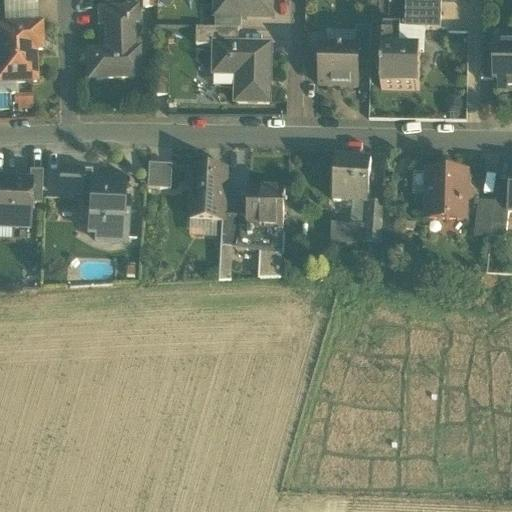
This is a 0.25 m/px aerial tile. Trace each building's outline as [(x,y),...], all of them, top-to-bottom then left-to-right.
[(175,0),(156,0),(155,1),(167,10),(175,0)] [(271,20),(271,0),(215,0),(215,17),(241,18),(241,19),(271,20)] [(424,30),(441,30),(441,0),(405,0),(405,30),(424,30)] [(38,26),(37,2),(13,3),(4,4),(5,27),(38,26)] [(100,11),(100,26),(106,26),(106,24),(121,24),(121,10),(100,11)] [(136,10),(121,10),(121,24),(132,24),(132,25),(137,24),(136,10)] [(215,17),(214,30),(238,31),(241,31),(241,19),(241,18),(215,17)] [(88,53),(89,80),(139,78),(138,52),(133,52),(132,25),(132,24),(121,24),(106,24),(106,26),(107,53),(88,53)] [(0,63),(3,63),(4,84),(18,83),(36,83),(34,51),(41,51),(40,26),(38,26),(5,27),(0,27),(0,63)] [(382,51),(398,52),(399,30),(399,28),(383,27),(383,30),(382,51)] [(358,65),(370,66),(371,30),(356,29),(356,33),(355,48),(358,48),(358,65)] [(238,46),(238,31),(214,30),(196,30),(196,46),(214,47),(214,45),(238,46)] [(383,30),(371,30),(370,66),(381,66),(382,51),(383,30)] [(405,30),(399,30),(398,52),(419,52),(423,52),(424,30),(405,30)] [(355,48),(356,33),(327,32),(327,48),(355,48)] [(235,104),(269,105),(270,47),(238,46),(214,45),(214,47),(213,76),(236,76),(235,89),(235,104)] [(497,92),(511,92),(511,46),(498,46),(498,56),(493,56),(493,58),(493,82),(498,82),(497,92)] [(319,87),(357,88),(358,65),(358,48),(355,48),(327,48),(321,47),(319,87)] [(381,90),(418,90),(419,52),(398,52),(382,51),(381,66),(381,90)] [(481,81),(493,82),(493,58),(481,57),(481,81)] [(156,97),(168,97),(168,73),(156,73),(156,97)] [(236,76),(213,76),(213,88),(235,89),(236,76)] [(18,96),(18,83),(4,84),(0,84),(0,96),(10,96),(13,96),(18,96)] [(32,95),(18,96),(13,96),(14,106),(17,106),(17,111),(33,111),(32,95)] [(0,111),(11,111),(10,96),(0,96),(0,111)] [(461,97),(448,97),(447,115),(460,116),(461,97)] [(352,203),(367,204),(370,161),(336,158),(333,202),(352,203)] [(146,191),(171,192),(172,167),(147,165),(146,191)] [(221,222),(223,222),(223,217),(225,175),(207,174),(208,169),(193,169),(193,173),(192,193),(190,222),(217,222),(221,222)] [(59,195),(81,196),(83,171),(60,170),(59,195)] [(81,196),(89,196),(89,181),(91,181),(92,172),(83,171),(81,196)] [(29,204),(41,205),(42,173),(29,172),(29,182),(30,182),(29,204)] [(428,222),(463,223),(464,204),(471,197),(464,190),(459,185),(465,180),(465,175),(429,174),(429,176),(429,198),(428,222)] [(412,198),(429,198),(429,176),(413,175),(412,198)] [(91,184),(91,181),(89,181),(89,196),(88,202),(103,203),(102,223),(98,224),(95,228),(95,235),(95,242),(111,246),(127,243),(129,201),(123,201),(124,183),(107,178),(98,180),(98,184),(91,184)] [(0,228),(13,230),(28,230),(29,204),(30,182),(29,182),(16,182),(6,181),(0,181),(0,228)] [(248,225),(246,225),(246,228),(282,230),(284,192),(248,190),(247,218),(249,218),(248,225)] [(496,191),(494,206),(492,227),(507,228),(509,212),(508,212),(510,192),(496,191)] [(87,234),(95,235),(95,228),(98,224),(102,223),(103,203),(88,202),(87,234)] [(367,204),(352,203),(350,226),(365,227),(366,223),(367,204)] [(366,223),(382,225),(382,216),(383,205),(367,204),(366,223)] [(490,240),(492,227),(494,206),(480,204),(477,237),(490,240)] [(397,217),(382,216),(382,225),(380,246),(394,247),(397,217)] [(231,250),(233,250),(235,218),(223,217),(223,222),(221,222),(220,248),(231,250)] [(247,218),(235,218),(233,250),(235,251),(238,242),(241,224),(246,225),(248,225),(249,218),(247,218)] [(217,239),(217,222),(190,222),(190,239),(217,239)] [(366,223),(365,227),(364,245),(380,246),(382,225),(366,223)] [(281,258),(282,230),(246,228),(246,225),(241,224),(238,242),(235,251),(262,255),(281,258)] [(352,244),(364,245),(365,227),(350,226),(331,225),(330,242),(346,243),(346,247),(351,248),(352,244)] [(505,241),(507,228),(492,227),(490,240),(505,241)] [(0,242),(13,243),(13,230),(0,228),(0,242)] [(220,248),(218,283),(228,282),(231,250),(220,248)] [(281,258),(262,255),(259,279),(279,278),(281,258)]
